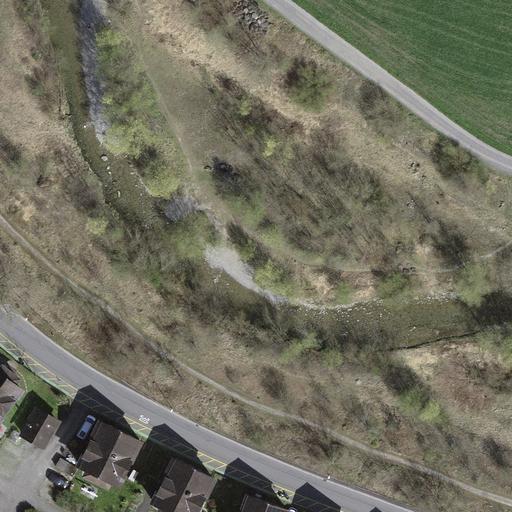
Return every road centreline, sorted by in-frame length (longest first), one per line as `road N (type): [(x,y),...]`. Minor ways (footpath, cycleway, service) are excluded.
road 1 (residential): [(383,511),(206,442),(71,372),(0,303)]
road 2 (track): [(511,159),(467,140),(276,0)]
